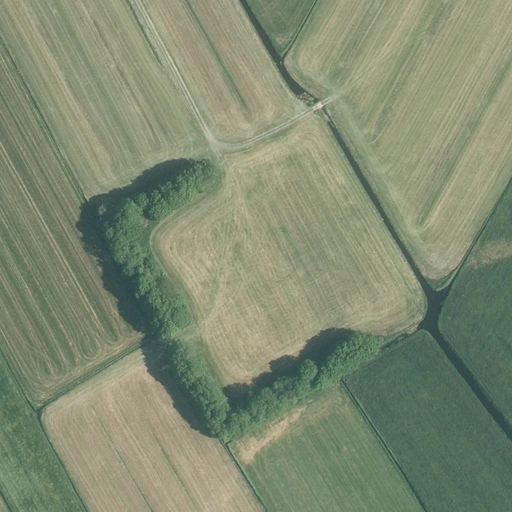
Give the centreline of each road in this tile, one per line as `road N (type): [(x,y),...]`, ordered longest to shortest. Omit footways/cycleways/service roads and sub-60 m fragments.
road 1 (track): [(336,96),(234,147),(212,144),(135,0)]
road 2 (track): [(152,353),(197,324),(219,278),(220,145)]
